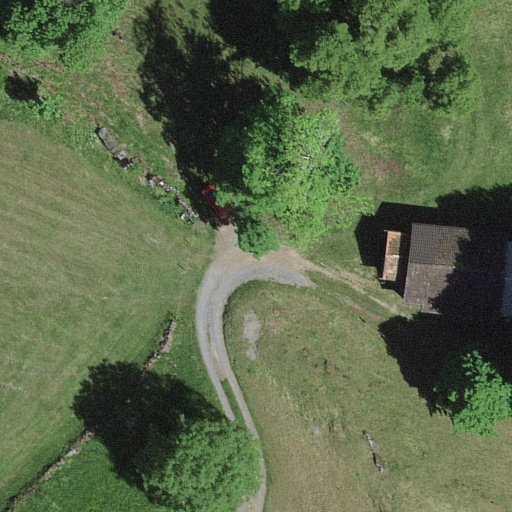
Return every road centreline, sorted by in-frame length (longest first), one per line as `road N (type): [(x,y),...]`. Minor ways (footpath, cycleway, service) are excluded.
road 1 (track): [(245,511),(254,469),(209,326),(210,281),(233,245)]
road 2 (track): [(233,245),(259,248),(389,316)]
